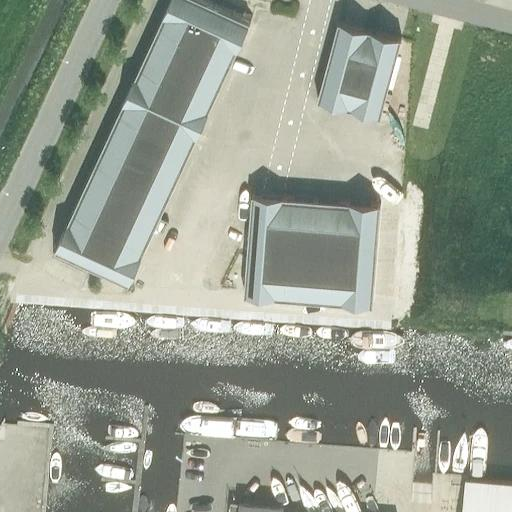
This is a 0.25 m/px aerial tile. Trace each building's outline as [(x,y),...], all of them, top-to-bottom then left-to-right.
[(125,289),(252,15),(219,0),(169,0),(52,254),(125,289)] [(381,115),(402,37),(339,20),(318,99),(381,115)] [(373,304),(381,203),(252,193),(245,293),(373,304)] [(511,511),(511,481),(465,478),(462,511),(511,511)] [(283,511),(284,506),(239,502),(238,511),(283,511)]
